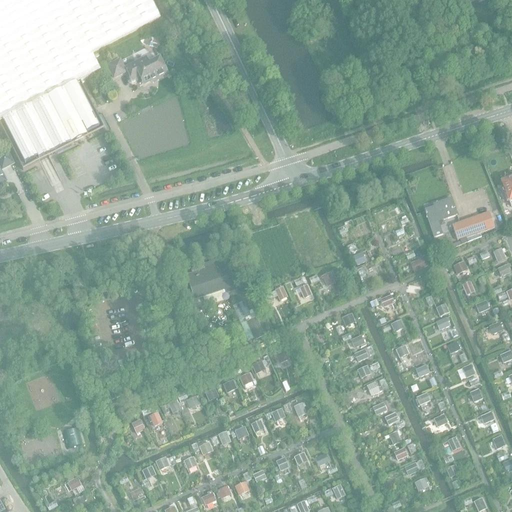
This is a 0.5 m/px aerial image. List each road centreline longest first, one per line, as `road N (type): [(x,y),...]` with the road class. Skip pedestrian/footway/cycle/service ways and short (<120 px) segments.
road 1 (tertiary): [(0,256),(295,182)]
road 2 (tertiary): [(511,110),(295,182)]
road 3 (tertiary): [(295,182),(211,0)]
